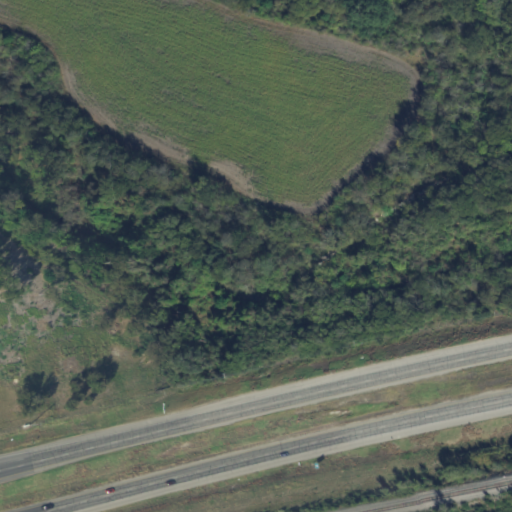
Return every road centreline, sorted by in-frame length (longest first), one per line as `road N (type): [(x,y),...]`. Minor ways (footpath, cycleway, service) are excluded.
road 1 (trunk): [(511,350),(0,469)]
road 2 (trunk): [(51,511),(511,401)]
